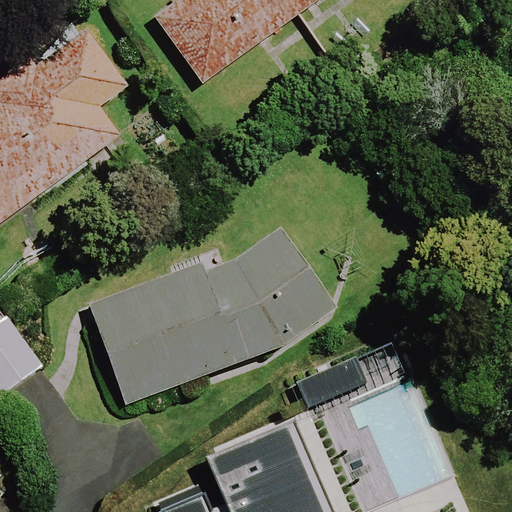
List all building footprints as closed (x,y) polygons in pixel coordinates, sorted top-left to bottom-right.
[(328,0),(183,0),(156,19),(202,87),(328,0)] [(128,91),(81,26),(0,83),(0,225),(119,140),(99,112),(128,91)] [(326,326),(294,239),(95,312),(130,406),(283,350),(281,343),(326,326)] [(43,370),(0,310),(0,398),(1,400),(43,370)] [(374,506),(306,366),(212,401),(270,511),(471,511),(453,472),(374,506)]
